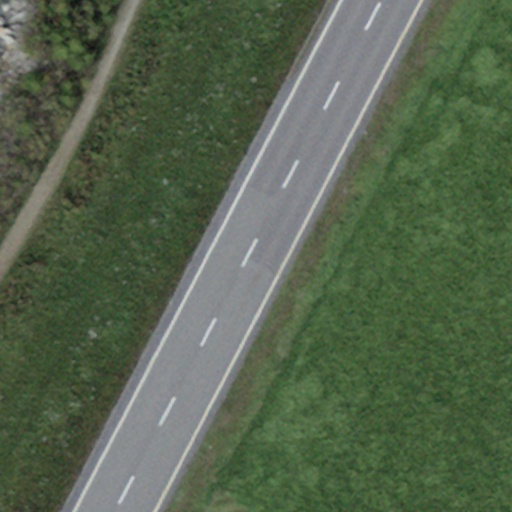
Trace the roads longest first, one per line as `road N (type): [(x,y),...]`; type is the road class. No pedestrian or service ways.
road 1 (primary): [(388,0),(120,511)]
road 2 (track): [(0,259),(137,0)]
